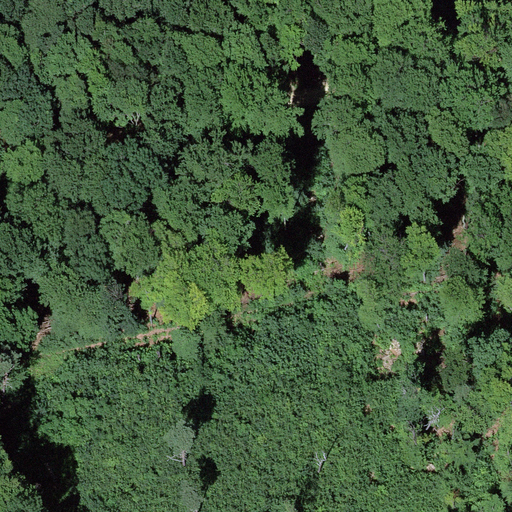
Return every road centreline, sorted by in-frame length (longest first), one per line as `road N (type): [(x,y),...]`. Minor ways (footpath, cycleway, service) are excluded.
road 1 (track): [(0,173),(123,133),(340,93),(424,64),(511,53)]
road 2 (track): [(511,305),(433,295),(289,307),(0,371)]
